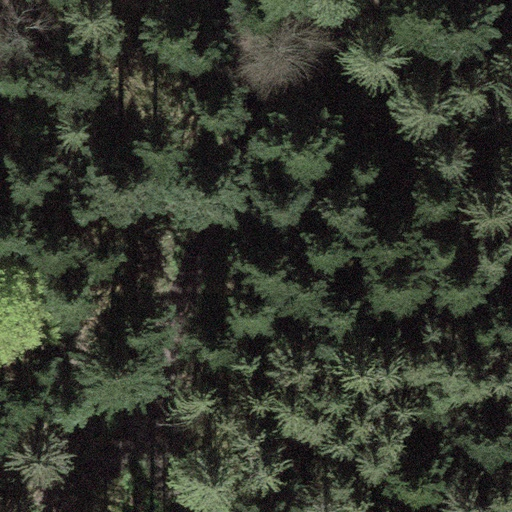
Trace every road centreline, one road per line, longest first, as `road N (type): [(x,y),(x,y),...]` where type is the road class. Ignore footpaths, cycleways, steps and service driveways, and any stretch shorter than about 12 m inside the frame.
road 1 (track): [(381,0),(305,61),(167,362),(170,438),(213,511)]
road 2 (track): [(255,170),(203,0)]
